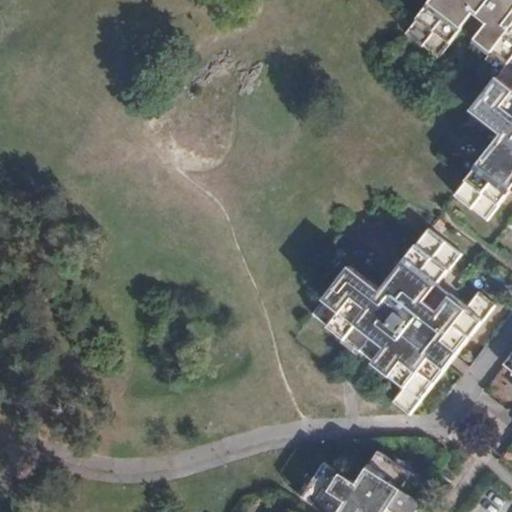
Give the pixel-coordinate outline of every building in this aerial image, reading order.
[(511,62),(511,60),(511,0),(432,0),(406,33),(439,59),(463,29),(493,52),(481,68),(497,81),(511,62)] [(511,63),(511,62),(497,81),(481,101),(473,111),(503,136),(467,182),(456,196),(488,221),(511,190),(511,63)] [(395,403),(411,414),(448,368),(436,359),(446,345),(459,354),(495,307),(479,295),(467,310),(437,286),(460,256),(429,230),(412,252),(381,292),(351,268),(314,315),(357,349),(406,388),(395,403)] [(436,359),(448,368),(459,354),(446,345),(436,359)] [(388,511),(392,508),(398,511),(410,511),(430,484),(379,451),(357,484),(325,463),(314,481),(311,478),(300,494),(326,511),(388,511)] [(292,511),(299,511),(303,507),(297,503),(291,511),(292,511)]
